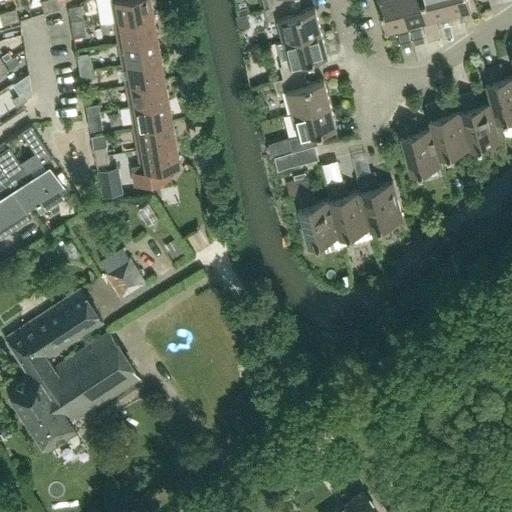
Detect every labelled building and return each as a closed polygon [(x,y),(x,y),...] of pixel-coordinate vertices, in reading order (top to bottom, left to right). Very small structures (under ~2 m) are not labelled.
[(44,13),(52,10),(49,0),(42,0),(41,1),(44,13)] [(58,0),(49,0),(52,10),(61,8),(58,0)] [(154,14),(151,0),(110,0),(115,21),(154,14)] [(321,31),(315,7),(299,11),(296,0),(270,7),(265,8),(268,20),(278,18),(284,40),(321,31)] [(408,23),(401,0),(377,0),(386,29),(408,23)] [(428,18),(423,0),(401,0),(408,23),(428,18)] [(449,12),(445,0),(423,0),(428,18),(449,12)] [(471,7),(469,0),(445,0),(449,12),(471,7)] [(16,8),(8,10),(11,23),(19,20),(16,8)] [(0,15),(3,25),(11,23),(8,10),(0,12),(0,15)] [(243,13),(235,15),(238,28),(246,26),(250,25),(247,12),(243,13)] [(158,36),(154,14),(115,21),(118,43),(158,36)] [(84,18),(71,20),(73,29),(85,26),(84,18)] [(423,24),(426,33),(438,29),(436,21),(423,24)] [(87,35),(85,26),(73,29),(74,37),(87,35)] [(440,38),(438,29),(426,33),(428,41),(440,38)] [(327,54),(321,31),(284,40),(290,63),(280,66),(283,77),(283,78),(305,72),(314,70),(311,59),(327,54)] [(161,57),(158,36),(118,43),(122,64),(161,57)] [(77,53),(80,71),(93,69),(89,51),(77,53)] [(17,55),(7,61),(12,67),(21,62),(17,55)] [(165,78),(161,57),(122,64),(126,85),(165,78)] [(0,75),(9,69),(4,62),(0,64),(0,75)] [(511,115),(511,74),(500,77),(496,65),(483,68),(491,101),(492,100),(497,119),(511,115)] [(94,78),(93,69),(80,71),(82,80),(94,78)] [(330,103),(324,79),(308,83),(305,72),(283,78),(283,77),(274,80),(277,92),(287,90),(293,112),(330,103)] [(169,99),(165,78),(126,85),(130,106),(169,99)] [(28,99),(23,91),(12,98),(17,106),(28,99)] [(503,139),(497,119),(492,100),(491,101),(474,105),(471,92),(457,96),(460,109),(461,109),(471,147),(503,139)] [(173,121),(169,99),(130,106),(133,128),(173,121)] [(461,109),(460,109),(443,113),(440,101),(426,104),(432,126),(440,155),(441,155),(471,147),(461,109)] [(86,105),(88,114),(100,112),(98,103),(86,105)] [(323,142),(320,131),(336,127),(330,103),(293,112),(299,135),(289,138),(292,150),(323,142)] [(103,128),(100,112),(88,114),(90,130),(103,128)] [(432,126),(414,130),(411,118),(397,121),(411,172),(443,164),(441,155),(440,155),(432,126)] [(176,142),(173,121),(133,128),(137,149),(176,142)] [(35,206),(65,186),(48,159),(52,156),(31,124),(21,131),(35,152),(20,161),(10,145),(0,151),(0,163),(26,204),(35,206)] [(180,164),(176,142),(137,149),(140,163),(131,165),(132,172),(131,172),(134,186),(172,179),(169,166),(180,164)] [(94,148),(95,156),(107,154),(106,146),(94,148)] [(109,163),(107,154),(95,156),(96,165),(109,163)] [(24,203),(26,204),(0,163),(0,193),(1,196),(0,196),(0,237),(29,219),(23,209),(24,203)] [(402,219),(392,180),(374,185),(371,172),(357,176),(360,189),(361,189),(371,227),(402,219)] [(121,180),(99,183),(101,195),(101,196),(123,193),(121,180)] [(361,189),(360,189),(343,193),(340,181),(326,184),(329,197),(330,197),(340,235),(371,227),(361,189)] [(330,197),(329,197),(312,202),(309,189),(295,192),(308,243),(340,235),(330,197)] [(163,244),(169,259),(179,255),(174,240),(163,244)] [(130,255),(117,264),(133,289),(146,281),(130,255)] [(120,297),(133,289),(117,264),(104,272),(120,297)] [(59,331),(95,308),(81,287),(7,334),(26,363),(40,354),(40,353),(55,343),(52,339),(61,334),(59,331)] [(54,367),(53,366),(47,356),(102,320),(95,308),(59,331),(61,334),(52,339),(55,343),(40,353),(40,354),(26,363),(31,371),(9,385),(25,409),(30,405),(30,404),(46,394),(47,396),(51,393),(50,391),(54,388),(44,373),(54,367)] [(71,421),(139,377),(109,330),(53,366),(54,367),(44,373),(54,388),(50,391),(51,393),(47,396),(46,394),(30,404),(30,405),(25,409),(48,446),(76,428),(71,421)] [(375,511),(376,511),(360,489),(329,511),(375,511)]
